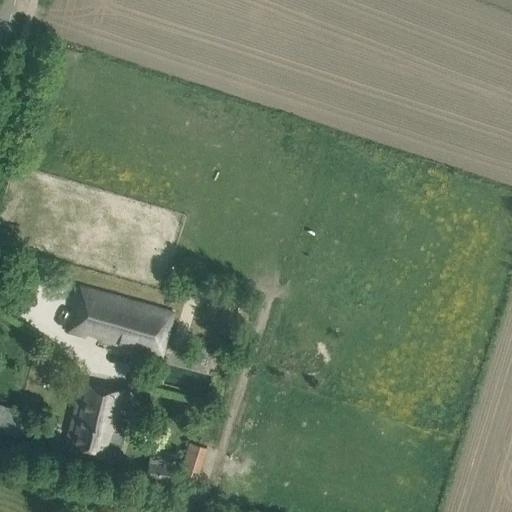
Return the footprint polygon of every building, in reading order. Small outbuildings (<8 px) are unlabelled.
[(69,331),(87,336),(88,333),(99,336),(98,339),(120,345),(121,342),(133,345),(132,348),(160,356),(172,313),(81,288),(69,331)] [(124,434),(117,432),(123,410),(127,393),(82,385),(65,448),(116,460),(124,434)] [(0,428),(21,436),(28,417),(0,407),(0,428)] [(189,441),(177,480),(195,485),(207,447),(189,441)] [(145,482),(154,483),(168,486),(174,454),(151,449),(145,482)]
